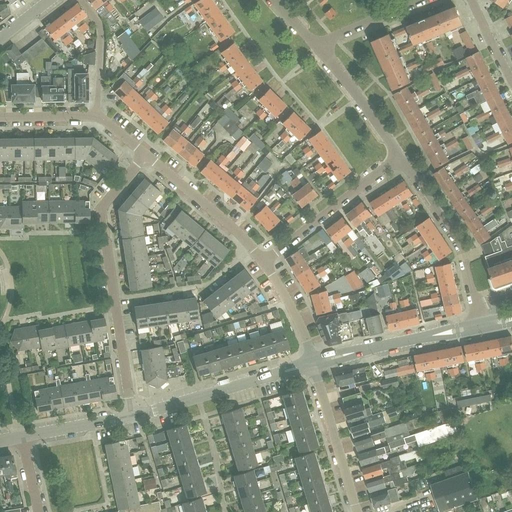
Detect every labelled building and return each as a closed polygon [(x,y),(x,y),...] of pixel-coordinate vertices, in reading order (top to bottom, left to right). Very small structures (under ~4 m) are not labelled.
[(100,0),(86,0),(94,9),(101,19),(106,15),(112,24),(116,21),(110,12),(105,7),(102,3),(100,0)] [(198,0),(193,4),(197,9),(205,21),(219,41),(227,36),(233,32),(229,26),(226,21),(221,15),(219,11),(214,5),(211,0),(210,0),(198,0)] [(77,4),(69,10),(85,31),(89,28),(82,19),(86,16),(77,4)] [(190,6),(178,14),(183,23),(190,18),(189,17),(195,14),(190,6)] [(462,24),(455,7),(407,27),(414,44),(462,24)] [(146,32),(164,19),(156,8),(138,21),(146,32)] [(324,13),(329,19),(330,20),(336,14),(331,8),(324,13)] [(0,15),(3,19),(10,13),(9,10),(0,11),(0,15)] [(61,16),(70,28),(76,24),(78,28),(77,28),(82,34),(85,31),(69,10),(61,16)] [(53,22),(62,34),(69,43),(73,40),(66,31),(70,28),(61,16),(53,22)] [(66,46),(69,43),(62,34),(53,22),(45,29),(54,41),(59,36),(62,40),(61,41),(66,46)] [(42,30),(37,34),(41,39),(44,42),(44,41),(48,37),(42,30)] [(125,32),(117,38),(122,44),(120,46),(131,60),(139,51),(125,32)] [(372,42),(387,76),(393,89),(410,81),(390,34),(372,42)] [(48,37),(44,41),(49,47),(55,53),(59,49),(48,37)] [(41,39),(36,43),(43,51),(49,47),(44,41),(44,42),(41,39)] [(36,43),(31,47),(38,55),(43,51),(36,43)] [(220,53),(227,62),(240,53),(232,43),(220,53)] [(21,55),(12,44),(5,50),(13,61),(21,55)] [(454,49),(453,50),(458,59),(459,59),(466,55),(464,49),(461,45),(454,49)] [(38,55),(31,47),(26,51),(33,59),(38,55)] [(26,51),(21,55),(27,63),(33,59),(26,51)] [(94,65),(95,52),(83,56),(82,65),(94,65)] [(466,58),(471,69),(484,62),(479,52),(466,58)] [(10,60),(5,53),(0,57),(0,60),(4,65),(10,60)] [(227,62),(235,72),(247,62),(240,53),(227,62)] [(440,66),(445,64),(442,57),(437,59),(440,66)] [(432,62),(435,69),(440,66),(437,59),(432,62)] [(41,76),(41,85),(41,97),(41,101),(43,101),(44,103),(47,103),(49,101),(52,101),(52,75),(52,70),(50,70),(50,68),(50,66),(50,62),(45,62),(45,70),(46,70),(47,76),(41,76)] [(242,81),(254,72),(253,70),(252,68),(247,62),(235,72),(239,78),(242,81)] [(435,69),(432,62),(426,64),(429,71),(435,69)] [(484,62),(471,69),(473,71),(477,79),(490,73),(486,66),(484,62)] [(113,83),(110,87),(114,91),(113,92),(120,99),(131,88),(135,84),(139,79),(153,65),(151,63),(145,69),(144,68),(136,76),(137,77),(132,82),(123,73),(113,83)] [(422,67),(424,72),(424,73),(429,71),(426,64),(421,66),(422,67)] [(57,66),(50,66),(50,68),(50,70),(52,70),(52,75),(52,101),(56,101),(58,102),(61,102),(62,100),(63,100),(63,86),(63,77),(63,75),(57,75),(57,70),(57,66)] [(67,103),(85,102),(87,100),(87,74),(73,74),(72,69),(67,69),(67,103)] [(254,72),(242,81),(239,84),(233,88),(236,92),(245,85),(249,91),(261,81),(254,72)] [(439,83),(434,73),(429,76),(433,85),(439,83)] [(493,80),(490,73),(477,79),(482,90),(495,84),(493,80)] [(13,102),(14,103),(18,103),(19,102),(22,101),(21,74),(16,74),(16,85),(11,85),(11,93),(10,93),(9,91),(3,91),(5,101),(11,101),(11,102),(13,102)] [(33,101),(33,97),(33,85),(28,85),(28,74),(21,74),(22,101),(26,101),(27,103),(31,103),(32,101),(33,101)] [(139,79),(135,84),(138,87),(138,88),(143,83),(139,79)] [(442,89),(439,83),(433,85),(436,91),(442,89)] [(477,90),(472,93),(474,97),(478,105),(487,101),(500,94),(497,88),(496,86),(495,84),(482,90),(478,92),(477,90)] [(395,94),(394,95),(400,105),(417,95),(416,93),(415,92),(411,94),(407,87),(395,94)] [(138,95),(131,88),(120,99),(128,106),(138,95)] [(257,100),(266,109),(277,97),(269,89),(257,100)] [(135,113),(145,102),(154,93),(151,91),(143,100),(138,95),(128,106),(135,113)] [(142,120),(153,109),(149,106),(157,97),(154,93),(145,102),(135,113),(142,120)] [(493,111),(505,105),(500,94),(487,101),(493,111)] [(195,100),(199,104),(204,99),(199,95),(195,100)] [(417,95),(400,105),(406,115),(418,108),(415,102),(420,100),(419,98),(417,95)] [(286,106),(279,99),(277,97),(266,109),(275,117),(286,106)] [(217,106),(212,102),(209,106),(214,110),(217,106)] [(142,120),(150,127),(160,116),(169,107),(165,104),(157,113),(153,109),(142,120)] [(505,105),(493,111),(494,115),(490,118),(493,124),(498,122),(511,116),(505,105)] [(168,123),(164,119),(172,111),(169,107),(160,116),(150,127),(157,134),(168,123)] [(222,112),(228,118),(233,113),(227,107),(222,112)] [(424,118),(418,108),(406,115),(412,125),(424,118)] [(439,108),(433,111),(436,116),(441,113),(440,110),(439,108)] [(433,111),(427,114),(428,116),(430,119),(436,116),(433,111)] [(281,124),(290,132),(301,121),(292,112),(281,124)] [(464,112),(460,114),(464,123),(468,121),(464,112)] [(239,119),(233,113),(228,118),(234,124),(239,119)] [(217,122),(221,127),(229,119),(224,115),(217,122)] [(511,118),(511,116),(498,122),(503,133),(511,128),(511,118)] [(418,136),(430,129),(424,118),(412,125),(418,136)] [(234,124),(229,119),(221,127),(226,132),(234,124)] [(310,129),(303,122),(301,121),(290,132),(299,141),(310,129)] [(162,141),(170,147),(187,126),(184,124),(180,129),(177,134),(171,129),(162,141)] [(226,132),(231,136),(238,129),(234,124),(226,132)] [(471,135),(476,133),(475,132),(479,130),(477,124),(467,129),(471,135)] [(170,147),(178,154),(187,142),(183,139),(186,134),(187,135),(191,129),(187,126),(170,147)] [(511,128),(503,133),(508,143),(511,141),(511,128)] [(238,129),(231,136),(235,141),(243,134),(238,129)] [(436,139),(433,134),(430,129),(418,136),(423,146),(436,139)] [(433,134),(436,139),(446,134),(443,129),(433,134)] [(326,138),(320,130),(315,134),(308,139),(314,147),(326,138)] [(279,137),(282,140),(287,135),(284,132),(279,137)] [(478,132),(476,133),(471,135),(474,141),(480,138),(478,132)] [(249,138),(255,144),(259,139),(253,133),(249,138)] [(290,138),(287,135),(282,140),(286,143),(290,138)] [(178,154),(185,160),(195,149),(198,144),(203,139),(199,136),(195,142),(192,146),(187,142),(178,154)] [(75,159),(86,158),(93,137),(75,138),(75,159)] [(86,158),(95,166),(108,149),(93,137),(86,158)] [(34,159),(34,138),(24,139),(24,160),(34,159)] [(34,159),(45,159),(44,138),(34,138),(34,159)] [(45,159),(55,159),(55,138),(44,138),(45,159)] [(55,159),(65,159),(65,138),(55,138),(55,159)] [(65,138),(65,159),(75,159),(75,138),(65,138)] [(314,147),(320,156),(332,147),(326,138),(314,147)] [(14,160),(13,139),(3,139),(4,160),(14,160)] [(14,160),(24,160),(24,139),(13,139),(14,160)] [(265,146),(259,139),(255,144),(259,148),(261,150),(264,147),(265,146)] [(436,139),(423,146),(429,157),(442,150),(445,148),(446,147),(445,145),(444,143),(440,146),(436,139)] [(338,155),(332,147),(320,156),(326,164),(338,155)] [(108,149),(95,166),(105,173),(117,156),(108,149)] [(195,149),(185,160),(193,167),(203,155),(195,149)] [(442,150),(429,157),(435,168),(448,160),(444,154),(442,150)] [(296,161),(290,153),(284,158),(290,165),(296,161)] [(209,160),(199,172),(207,178),(217,167),(221,163),(225,158),(222,155),(214,164),(209,160)] [(326,164),(332,172),(344,163),(338,155),(326,164)] [(265,158),(257,166),(264,173),(272,164),(268,160),(265,158)] [(338,181),(350,172),(344,163),(332,172),(338,181)] [(207,178),(215,185),(225,173),(217,167),(207,178)] [(447,174),(443,168),(433,174),(440,184),(452,176),(449,172),(447,174)] [(231,198),(240,186),(236,183),(244,173),(240,170),(236,175),(232,180),(223,191),(231,198)] [(283,176),(279,180),(282,184),(286,181),(288,183),(289,183),(292,180),(290,177),(285,171),(281,174),(283,176)] [(215,185),(223,191),(232,180),(225,173),(215,185)] [(440,184),(446,194),(456,187),(452,181),(454,180),(452,176),(440,184)] [(145,179),(138,187),(154,200),(161,192),(145,179)] [(240,186),(231,198),(239,204),(248,193),(252,189),(256,183),(252,180),(249,185),(244,181),(240,186)] [(404,199),(413,194),(405,181),(396,186),(404,199)] [(256,183),(252,189),(255,192),(260,186),(256,183)] [(300,183),(296,185),(299,189),(309,201),(317,195),(308,183),(303,186),(300,183)] [(478,184),(473,188),(476,193),(481,189),(478,184)] [(296,192),(291,196),(300,208),(309,201),(299,189),(296,185),(293,188),(296,192)] [(396,205),(404,199),(396,186),(387,192),(396,205)] [(138,187),(131,194),(147,208),(154,200),(138,187)] [(446,194),(453,204),(465,196),(462,192),(460,194),(456,187),(446,194)] [(473,188),(467,191),(470,196),(476,193),(473,188)] [(277,192),(277,193),(281,197),(285,194),(280,189),(277,192)] [(271,190),(266,195),(269,198),(274,193),(272,191),(271,190)] [(387,192),(379,197),(387,210),(390,215),(393,220),(398,217),(391,207),(396,205),(387,192)] [(248,193),(239,204),(246,211),(256,199),(248,193)] [(119,210),(141,216),(147,208),(131,194),(119,210)] [(453,204),(460,214),(470,207),(466,201),(468,200),(465,196),(453,204)] [(379,197),(370,203),(378,216),(384,226),(391,221),(393,220),(390,215),(387,210),(379,197)] [(260,210),(265,206),(268,203),(262,198),(256,207),(260,210)] [(37,222),(50,222),(50,201),(37,202),(37,222)] [(63,201),(50,201),(50,222),(63,222),(63,201)] [(63,222),(77,222),(76,201),(63,201),(63,222)] [(90,201),(76,201),(77,222),(90,221),(90,201)] [(24,228),(24,223),(23,202),(22,202),(22,206),(10,207),(10,228),(24,228)] [(24,223),(37,222),(37,202),(23,202),(24,223)] [(272,213),(277,208),(281,205),(278,202),(269,210),(265,206),(254,216),(260,223),(272,213)] [(362,202),(354,208),(364,220),(366,224),(371,230),(375,226),(368,217),(372,214),(362,202)] [(407,203),(403,206),(406,211),(411,209),(407,203)] [(491,204),(486,207),(489,212),(495,208),(491,204)] [(0,228),(10,228),(10,207),(0,206),(0,228)] [(474,213),(470,207),(460,214),(466,224),(478,216),(476,212),(474,213)] [(486,207),(480,211),(483,216),(489,212),(486,207)] [(176,234),(189,217),(181,211),(180,213),(174,208),(165,219),(170,224),(168,227),(176,234)] [(277,208),(272,213),(260,223),(267,231),(278,221),(274,216),(280,211),(277,208)] [(363,229),(369,236),(373,233),(371,230),(366,224),(364,220),(354,208),(346,215),(359,232),(363,229)] [(119,210),(121,229),(142,226),(141,216),(119,210)] [(481,219),(478,216),(466,224),(473,234),(483,227),(479,221),(481,219)] [(176,234),(184,240),(197,224),(189,217),(176,234)] [(335,224),(344,236),(351,245),(352,244),(353,247),(356,244),(355,242),(351,236),(350,237),(348,233),(352,229),(343,217),(335,224)] [(435,226),(429,218),(416,226),(422,234),(435,226)] [(473,234),(480,244),(490,237),(487,232),(499,224),(495,219),(483,227),(473,234)] [(399,229),(393,220),(391,221),(393,223),(391,224),(395,232),(399,229)] [(191,247),(205,231),(197,224),(184,240),(191,247)] [(351,245),(344,236),(335,224),(326,230),(336,242),(341,238),(344,242),(348,247),(351,245)] [(511,225),(511,226),(499,234),(502,241),(500,242),(498,236),(490,242),(481,245),(485,256),(489,268),(493,279),(492,279),(495,285),(511,279),(511,225)] [(142,226),(121,229),(123,239),(144,236),(142,226)] [(440,235),(435,226),(422,234),(425,238),(428,243),(440,235)] [(322,238),(327,235),(322,228),(317,232),(322,238)] [(191,247),(199,253),(213,237),(205,231),(191,247)] [(433,251),(446,243),(440,235),(428,243),(431,248),(433,251)] [(123,239),(125,249),(145,246),(144,236),(123,239)] [(199,253),(207,260),(221,244),(213,237),(199,253)] [(338,249),(332,241),(327,245),(332,253),(338,249)] [(439,260),(452,252),(446,243),(433,251),(439,260)] [(215,266),(229,250),(221,244),(207,260),(215,266)] [(125,249),(126,260),(147,256),(145,246),(125,249)] [(309,256),(304,247),(286,258),(291,267),(304,259),(309,256)] [(291,267),(296,275),(309,267),(306,262),(311,260),(317,257),(314,253),(309,256),(304,259),(291,267)] [(147,256),(126,260),(128,270),(148,267),(147,256)] [(395,262),(385,269),(389,274),(393,279),(398,277),(405,274),(400,267),(399,266),(395,262)] [(406,262),(400,267),(405,274),(413,271),(406,262)] [(435,266),(438,276),(452,273),(450,263),(435,266)] [(323,266),(317,270),(319,273),(325,270),(328,268),(326,265),(323,267),(323,266)] [(374,266),(370,269),(375,276),(379,273),(374,266)] [(128,270),(129,280),(150,277),(148,267),(128,270)] [(309,267),(296,275),(302,284),(315,276),(312,273),(309,267)] [(244,269),(236,275),(249,292),(257,285),(244,269)] [(387,272),(382,276),(378,279),(381,283),(390,276),(387,272)] [(452,273),(438,276),(440,286),(455,283),(452,273)] [(236,275),(228,281),(241,298),(249,292),(236,275)] [(315,276),(302,284),(307,293),(320,285),(317,280),(315,276)] [(151,287),(150,277),(129,280),(131,290),(151,287)] [(241,298),(228,281),(220,288),(232,304),(241,298)] [(392,295),(388,283),(377,287),(375,287),(377,293),(378,292),(380,298),(392,295)] [(442,296),(457,293),(455,283),(440,286),(442,296)] [(220,288),(212,294),(224,310),(232,304),(220,288)] [(312,294),(314,304),(329,300),(341,297),(340,293),(328,296),(326,290),(312,294)] [(359,293),(349,295),(350,300),(351,302),(361,300),(361,297),(359,293)] [(445,305),(445,306),(459,303),(457,293),(442,296),(445,305)] [(216,317),(224,310),(212,294),(203,300),(216,317)] [(342,302),(341,297),(329,300),(314,304),(317,314),(331,310),(330,305),(342,302)] [(195,298),(185,299),(188,320),(198,318),(195,298)] [(188,320),(185,299),(175,301),(178,322),(188,320)] [(405,306),(404,299),(399,301),(402,312),(396,313),(400,328),(410,326),(406,311),(405,306)] [(175,301),(165,302),(168,323),(178,322),(175,301)] [(168,323),(165,302),(154,304),(158,325),(168,323)] [(389,331),(400,328),(396,313),(395,308),(396,308),(394,302),(389,303),(391,309),(385,310),(389,331)] [(462,313),(459,303),(445,306),(447,316),(462,313)] [(154,304),(144,306),(148,327),(158,325),(154,304)] [(137,328),(148,327),(144,306),(134,307),(137,328)] [(379,314),(378,315),(370,317),(368,307),(360,309),(361,310),(358,311),(348,313),(347,312),(321,318),(319,322),(326,342),(331,344),(353,339),(349,322),(360,319),(364,337),(384,332),(379,314)] [(416,309),(406,311),(410,326),(420,323),(416,309)] [(211,312),(201,315),(203,324),(209,322),(211,327),(217,324),(216,320),(213,321),(211,312)] [(104,318),(91,320),(94,341),(107,339),(104,318)] [(82,343),(94,341),(91,320),(78,323),(82,343)] [(280,321),(269,324),(272,332),(277,351),(289,348),(283,329),(280,321)] [(65,325),(69,346),(82,343),(78,323),(65,325)] [(42,351),(43,350),(39,330),(38,325),(25,327),(29,348),(41,346),(42,351)] [(56,348),(69,346),(65,325),(52,327),(56,348)] [(29,348),(25,327),(14,329),(11,341),(18,350),(29,348)] [(56,348),(52,327),(39,330),(43,350),(56,348)] [(272,332),(260,336),(266,355),(277,351),(272,332)] [(260,336),(249,339),(255,358),(266,355),(260,336)] [(511,352),(511,340),(511,336),(499,339),(502,354),(511,352)] [(238,343),(244,362),(255,358),(249,339),(238,343)] [(499,339),(487,341),(491,356),(502,354),(499,339)] [(180,354),(186,352),(183,340),(176,342),(180,354)] [(487,341),(476,343),(479,359),(491,356),(487,341)] [(238,343),(227,346),(232,365),(244,362),(238,343)] [(467,361),(479,359),(476,343),(464,346),(467,361)] [(232,365),(227,346),(215,350),(221,369),(232,365)] [(461,346),(449,349),(452,364),(464,362),(461,346)] [(141,350),(143,360),(164,357),(162,347),(141,350)] [(452,364),(449,349),(437,351),(441,366),(452,364)] [(215,350),(204,353),(210,372),(221,369),(215,350)] [(437,351),(426,353),(429,369),(441,366),(437,351)] [(210,372),(204,353),(193,357),(198,376),(210,372)] [(426,353),(414,356),(417,371),(429,369),(426,353)] [(143,360),(144,371),(165,367),(164,357),(143,360)] [(32,371),(31,366),(30,360),(25,361),(26,368),(19,369),(20,373),(32,371)] [(413,364),(395,368),(397,376),(415,372),(413,364)] [(165,367),(144,371),(146,384),(156,387),(159,387),(167,380),(167,378),(178,377),(176,368),(165,370),(165,367)] [(352,370),(335,374),(339,387),(349,384),(355,383),(367,380),(364,367),(352,370)] [(85,374),(86,382),(90,402),(103,400),(99,379),(90,381),(89,374),(85,374)] [(112,377),(99,379),(103,400),(116,397),(112,377)] [(382,381),(384,387),(398,384),(397,378),(382,381)] [(56,387),(47,389),(50,409),(64,407),(60,386),(59,380),(55,380),(56,387)] [(73,384),(77,404),(90,402),(86,382),(73,384)] [(73,384),(60,386),(64,407),(77,404),(73,384)] [(470,388),(460,390),(461,396),(471,394),(470,388)] [(37,411),(50,409),(47,389),(34,391),(37,411)] [(305,401),(302,389),(282,395),(285,406),(305,401)] [(349,395),(342,397),(348,417),(349,420),(372,413),(368,400),(363,402),(363,401),(362,398),(361,396),(360,392),(349,396),(349,395)] [(268,399),(263,401),(266,413),(271,411),(268,399)] [(285,406),(289,418),(308,412),(305,401),(285,406)] [(387,410),(388,415),(389,418),(398,415),(396,407),(387,410)] [(241,408),(221,413),(225,425),(244,419),(241,408)] [(443,424),(444,424),(453,421),(449,408),(439,411),(443,424)] [(292,429),(311,423),(308,412),(289,418),(292,429)] [(258,415),(255,416),(257,421),(260,420),(262,426),(267,425),(263,414),(258,415)] [(371,431),(369,427),(386,422),(384,416),(381,417),(380,415),(367,420),(367,422),(351,427),(354,437),(371,431)] [(465,418),(457,421),(459,426),(467,423),(465,418)] [(225,425),(228,436),(248,431),(244,419),(225,425)] [(455,426),(453,421),(444,424),(443,424),(410,436),(404,438),(388,443),(389,445),(359,454),(362,465),(379,459),(378,455),(391,451),(390,449),(406,444),(406,445),(417,441),(419,447),(449,436),(451,437),(458,435),(455,426)] [(388,443),(404,438),(410,436),(409,431),(406,422),(371,433),(372,435),(355,440),(358,450),(374,445),(373,441),(386,436),(388,443)] [(292,429),(285,431),(289,442),(295,440),(315,435),(311,423),(292,429)] [(166,430),(170,441),(189,436),(186,424),(166,430)] [(251,442),(248,431),(228,436),(232,448),(251,442)] [(163,432),(153,435),(155,442),(165,439),(163,432)] [(278,434),(273,435),(275,442),(276,446),(281,445),(280,440),(278,434)] [(318,447),(315,435),(295,440),(299,452),(318,447)] [(170,441),(171,446),(173,453),(193,447),(189,436),(170,441)] [(105,445),(107,458),(128,454),(126,441),(105,445)] [(232,448),(235,459),(254,453),(251,442),(232,448)] [(173,453),(177,464),(196,458),(193,447),(173,453)] [(388,468),(389,473),(407,467),(405,461),(416,457),(417,461),(425,459),(421,449),(391,458),(391,460),(363,469),(366,478),(383,473),(382,469),(388,468)] [(294,458),(298,469),(317,463),(314,452),(294,458)] [(254,453),(235,459),(238,470),(258,465),(254,453)] [(131,467),(128,454),(107,458),(110,471),(131,467)] [(0,457),(0,458),(4,475),(7,491),(13,490),(11,478),(17,477),(14,463),(14,462),(13,458),(13,457),(10,455),(0,457)] [(142,465),(143,465),(149,463),(148,456),(140,458),(142,465)] [(199,470),(196,458),(177,464),(180,475),(199,470)] [(298,469),(301,480),(320,474),(317,463),(298,469)] [(440,511),(446,510),(477,499),(464,463),(455,466),(444,470),(446,479),(431,484),(440,511)] [(390,475),(367,482),(370,492),(385,487),(384,484),(393,481),(394,486),(409,482),(407,476),(413,474),(415,468),(415,467),(419,466),(418,464),(407,467),(389,473),(390,475)] [(110,471),(113,485),(134,480),(131,467),(110,471)] [(180,475),(183,487),(203,481),(199,470),(180,475)] [(237,487),(257,482),(253,470),(234,476),(237,487)] [(320,474),(301,480),(304,492),(324,486),(320,474)] [(113,485),(116,498),(136,494),(134,480),(113,485)] [(203,481),(183,487),(187,498),(206,492),(203,481)] [(237,487),(241,499),(260,493),(257,482),(237,487)] [(304,492),(308,503),(327,497),(324,486),(304,492)] [(371,495),(371,496),(372,499),(375,508),(392,503),(390,497),(398,494),(397,488),(394,489),(377,494),(371,495)] [(241,499),(244,510),(263,504),(260,493),(241,499)] [(118,511),(123,510),(129,509),(135,508),(139,507),(136,494),(116,498),(118,511)] [(308,503),(310,511),(318,511),(330,509),(327,497),(308,503)] [(182,504),(184,511),(193,511),(204,509),(201,498),(182,504)] [(162,511),(161,510),(160,510),(158,503),(152,504),(153,511),(162,511)]
